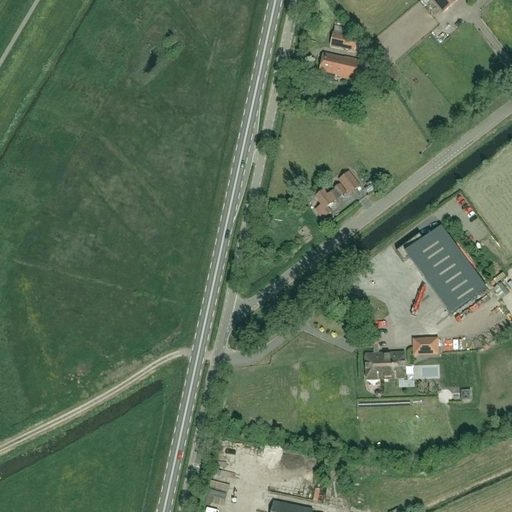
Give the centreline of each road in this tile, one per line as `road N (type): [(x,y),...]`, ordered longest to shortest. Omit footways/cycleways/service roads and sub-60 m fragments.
road 1 (primary): [(197,354),(274,0)]
road 2 (unclassified): [(229,307),(252,305),(511,105)]
road 3 (unclassified): [(229,307),(295,0)]
road 4 (unknown): [(213,377),(356,277),(390,268),(409,298)]
road 5 (unclassified): [(0,449),(164,359),(197,354)]
road 6 (primary): [(163,511),(197,354)]
road 7 (unclassified): [(183,511),(217,357)]
